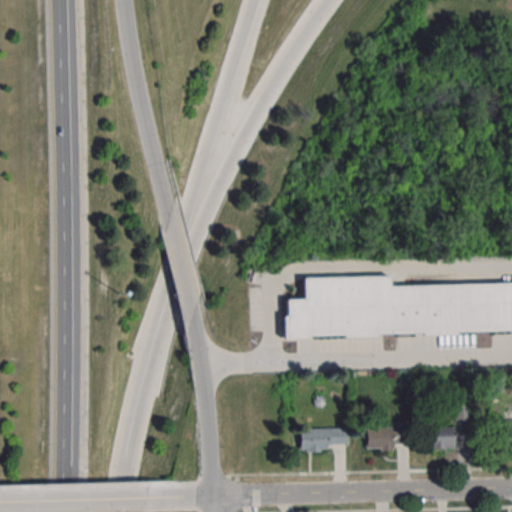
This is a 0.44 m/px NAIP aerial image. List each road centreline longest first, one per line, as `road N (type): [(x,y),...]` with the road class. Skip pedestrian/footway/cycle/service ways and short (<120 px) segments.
road 1 (secondary): [(62,511),(57,0)]
road 2 (residential): [(147,497),(511,488)]
road 3 (motorway): [(183,256),(255,115),(329,0)]
road 4 (motorway): [(119,511),(183,256)]
road 5 (motorway): [(183,256),(251,15)]
road 6 (secondary): [(168,212),(121,0)]
road 7 (secondary): [(215,496),(196,345)]
road 8 (residential): [(0,500),(147,497)]
road 9 (secondary): [(196,345),(168,212)]
